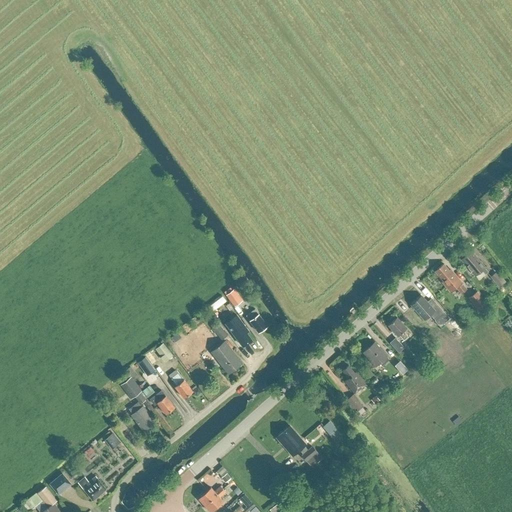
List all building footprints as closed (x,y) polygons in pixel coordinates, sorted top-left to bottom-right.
[(464,229),(457,234),(463,242),(470,238),(464,229)] [(447,245),(451,252),(462,246),(458,239),(447,245)] [(484,274),(487,271),(484,267),(484,266),(471,250),(461,259),(474,274),(480,270),(484,274)] [(453,272),(451,273),(443,263),(434,270),(442,280),(441,281),(449,292),(455,287),(460,293),(466,289),(461,282),(453,272)] [(506,264),(499,268),(504,278),(511,274),(506,264)] [(490,276),(499,286),(504,282),(495,271),(490,276)] [(491,304),(498,297),(486,284),(479,291),(491,304)] [(242,300),(234,288),(232,289),(230,286),(223,291),(234,306),(242,300)] [(397,293),(391,299),(388,296),(379,305),(385,311),(401,297),(397,293)] [(480,312),(488,305),(478,293),(470,298),(480,312)] [(420,295),(410,304),(424,319),(429,314),(440,326),(449,318),(434,300),(429,305),(420,295)] [(254,308),(245,315),(258,332),(267,325),(254,308)] [(403,340),(407,336),(403,331),(406,328),(396,317),(387,325),(397,336),(399,335),(403,340)] [(221,339),(227,334),(218,322),(211,327),(221,339)] [(242,345),(251,339),(242,327),(233,333),(242,345)] [(165,343),(177,354),(183,347),(172,336),(165,343)] [(399,352),(404,347),(395,336),(389,342),(399,352)] [(228,373),(242,362),(225,340),(210,351),(228,373)] [(172,355),(163,342),(155,348),(160,355),(164,361),(172,355)] [(382,365),(389,359),(386,356),(374,342),(363,352),(375,366),(379,362),(382,365)] [(155,370),(145,356),(137,362),(147,375),(155,370)] [(354,393),(365,384),(355,372),(354,372),(348,365),(342,370),(348,377),(344,380),(354,393)] [(183,379),(175,369),(168,374),(176,385),(174,386),(183,397),(192,391),(183,379)] [(196,391),(206,381),(196,369),(185,379),(196,391)] [(142,405),(141,403),(143,402),(147,407),(149,405),(145,400),(146,399),(139,391),(141,390),(126,370),(117,377),(122,383),(121,384),(131,397),(134,395),(139,400),(129,408),(132,413),(131,414),(143,430),(155,421),(142,405)] [(383,382),(376,388),(380,393),(387,387),(383,382)] [(153,386),(147,389),(150,396),(157,393),(153,386)] [(156,401),(165,413),(174,407),(165,395),(161,390),(150,398),(154,404),(156,401)] [(355,411),(362,405),(353,394),(346,399),(355,411)] [(375,395),(370,399),(374,404),(379,400),(375,395)] [(458,416),(453,420),(456,424),(462,420),(458,416)] [(120,424),(109,436),(120,446),(131,434),(120,424)] [(316,451),(311,446),(307,449),(303,445),(305,444),(289,425),(276,436),(292,455),(298,449),(302,454),(301,455),(306,461),(310,465),(321,456),(316,451)] [(334,428),(328,433),(334,440),(340,435),(334,428)] [(150,440),(146,442),(150,450),(154,447),(150,440)] [(226,482),(231,478),(221,468),(217,471),(226,482)] [(49,484),(58,494),(70,484),(61,473),(49,484)] [(82,478),(77,482),(92,500),(106,489),(95,476),(87,483),(82,478)] [(198,498),(204,505),(222,488),(220,485),(214,491),(210,487),(198,498)] [(27,511),(35,506),(39,511),(60,511),(54,503),(57,500),(45,486),(37,492),(36,491),(19,504),(26,511),(27,511)] [(236,486),(233,490),(237,494),(241,491),(236,486)] [(222,488),(204,505),(210,511),(223,501),(219,497),(225,491),(222,488)] [(239,498),(246,506),(251,501),(244,493),(239,498)] [(246,506),(242,510),(243,511),(245,511),(254,504),(251,501),(246,506)]
